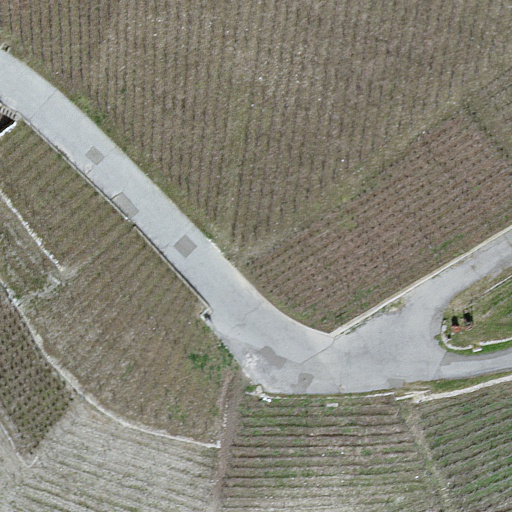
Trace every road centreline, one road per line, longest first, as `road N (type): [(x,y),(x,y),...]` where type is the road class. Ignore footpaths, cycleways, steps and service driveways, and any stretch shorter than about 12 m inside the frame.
road 1 (unclassified): [(511,357),(374,374),(303,363),(272,341),(69,129),(0,75)]
road 2 (track): [(374,374),(403,324),(511,261)]
